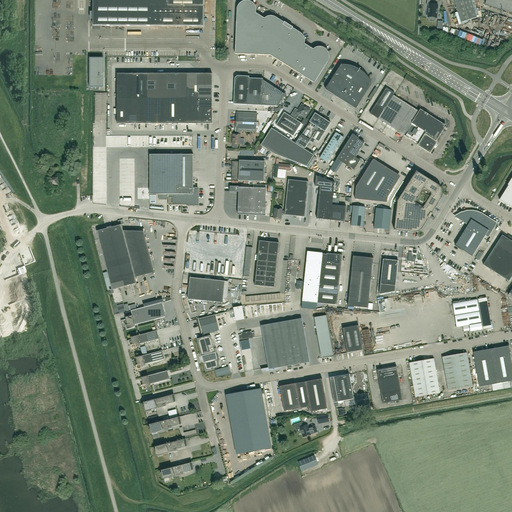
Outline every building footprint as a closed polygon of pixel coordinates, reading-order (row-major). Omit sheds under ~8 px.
[(92,0),(92,26),(203,26),(203,0),(92,0)] [(433,5),(433,0),(426,0),(426,5),(428,5),(427,17),(429,17),(429,18),(434,19),(434,18),(436,18),(437,5),(433,5)] [(453,0),(461,23),(476,18),(470,0),(453,0)] [(511,0),(485,0),(485,4),(511,12),(511,0)] [(236,21),(235,51),(235,54),(263,55),(264,19),(255,13),(256,11),(256,8),(254,6),(253,3),(250,2),(248,1),(245,1),(243,2),(240,3),(238,5),(237,7),(236,10),(236,21)] [(264,19),(263,55),(270,56),(281,63),(300,33),(276,18),(273,17),(271,16),(268,16),(266,17),(264,19)] [(302,35),(300,33),(281,63),(298,73),(313,50),(304,44),(305,42),(304,39),(303,37),(302,35)] [(313,50),(298,73),(314,83),(324,68),(327,62),(329,59),(329,56),(328,54),(327,51),(325,49),(323,48),(320,47),(318,47),(315,48),(313,50)] [(100,72),(101,58),(89,58),(89,77),(93,77),(93,87),(103,87),(103,72),(100,72)] [(340,99),(358,72),(358,71),(355,70),(352,69),(349,68),(345,67),(342,67),(337,75),(335,74),(325,90),(340,99)] [(361,74),(358,72),(340,99),(356,109),(363,97),(361,95),(369,84),(367,81),(365,78),(363,76),(361,74)] [(147,99),(146,73),(116,73),(116,86),(127,86),(127,99),(137,99),(147,99)] [(197,99),(212,99),(212,73),(209,73),(204,73),(146,73),(147,99),(157,99),(167,99),(177,99),(187,99),(197,99)] [(234,78),(233,104),(247,105),(249,78),(249,77),(237,76),(234,78)] [(263,79),(249,78),(247,105),(261,106),(263,80),(263,79)] [(263,80),(261,106),(277,106),(285,95),(263,80)] [(116,86),(116,99),(127,99),(127,86),(116,86)] [(403,135),(418,112),(393,96),(394,93),(386,88),(370,114),(378,119),(403,135)] [(116,99),(116,111),(127,111),(127,99),(116,99)] [(127,99),(127,111),(127,124),(137,124),(137,99),(127,99)] [(147,99),(137,99),(137,124),(147,124),(147,99)] [(157,124),(157,99),(147,99),(147,124),(157,124)] [(167,124),(167,99),(157,99),(157,124),(167,124)] [(177,99),(167,99),(167,124),(177,124),(177,99)] [(187,99),(177,99),(177,124),(187,124),(187,99)] [(197,99),(187,99),(187,124),(197,124),(197,111),(197,99)] [(212,99),(197,99),(197,111),(212,111),(212,99)] [(304,118),(309,110),(301,105),(298,110),(295,108),(290,116),(284,113),(276,125),(293,136),(301,123),(296,120),(299,115),(304,118)] [(420,109),(418,112),(403,135),(418,144),(417,146),(430,154),(437,142),(436,141),(443,130),(441,123),(420,109)] [(127,111),(116,111),(116,124),(127,124),(127,111)] [(212,124),(212,111),(197,111),(197,124),(212,124)] [(237,132),(236,135),(232,134),(232,144),(239,145),(240,135),(239,135),(240,132),(256,132),(257,114),(237,113),(236,132),(237,132)] [(307,144),(309,141),(313,143),(315,140),(318,142),(325,132),(330,123),(314,113),(298,139),(296,143),(304,149),(307,144)] [(306,167),(314,155),(271,128),(260,146),(274,154),(306,167)] [(319,158),(327,163),(343,137),(335,132),(319,158)] [(358,139),(358,138),(352,134),(336,159),(354,170),(360,160),(355,157),(359,151),(358,151),(364,143),(358,139)] [(149,195),(158,195),(168,195),(168,200),(168,205),(198,205),(198,188),(193,188),(193,155),(149,155),(149,195)] [(238,181),(264,182),(264,161),(239,160),(239,162),(232,161),(231,179),(238,180),(238,181)] [(370,164),(356,187),(355,199),(386,203),(387,198),(398,181),(370,164)] [(416,171),(404,190),(435,208),(441,199),(442,196),(442,194),(442,191),(441,189),(439,187),(438,185),(416,171)] [(332,205),(334,183),(316,176),(315,186),(320,187),(316,219),(344,222),(346,207),(332,205)] [(511,208),(511,179),(499,200),(511,208)] [(284,211),(284,214),(284,215),(304,217),(308,182),(288,180),(284,211)] [(264,215),(265,210),(265,188),(229,187),(229,192),(238,192),(237,214),(264,215)] [(435,208),(404,190),(398,199),(429,218),(435,208)] [(429,218),(398,199),(397,201),(394,230),(413,232),(416,232),(418,231),(420,230),(422,228),(429,218)] [(351,226),(363,227),(365,207),(353,206),(351,226)] [(376,208),(374,228),(389,230),(391,210),(376,208)] [(284,214),(284,211),(281,211),(282,209),(274,209),(273,218),(281,219),(281,214),(284,214)] [(485,235),(487,236),(495,223),(480,214),(476,212),(471,211),(466,212),(461,213),(459,219),(468,224),(455,245),(472,256),(485,235)] [(143,232),(123,231),(121,225),(96,231),(115,303),(123,301),(120,291),(119,288),(136,283),(135,278),(154,273),(143,232)] [(193,229),(190,251),(231,256),(233,241),(223,240),(223,238),(220,237),(221,230),(213,229),(213,231),(193,229)] [(511,239),(501,233),(497,239),(499,240),(483,265),(508,281),(511,275),(511,239)] [(259,241),(257,253),(267,254),(269,242),(259,241)] [(269,242),(267,254),(277,255),(279,243),(269,242)] [(320,273),(322,253),(307,251),(303,285),(302,285),(302,281),(296,281),(296,288),(303,289),(302,301),(317,303),(318,293),(319,283),(320,273)] [(257,253),(257,261),(267,262),(267,254),(257,253)] [(322,253),(320,273),(340,275),(341,265),(326,264),(327,254),(326,254),(326,255),(322,254),(322,253)] [(277,255),(267,254),(267,262),(277,263),(277,255)] [(342,255),(327,254),(326,264),(341,265),(342,255)] [(373,258),(353,256),(347,306),(368,308),(373,258)] [(383,259),(380,284),(379,294),(394,292),(398,261),(383,259)] [(320,273),(319,283),(339,285),(340,275),(320,273)] [(222,301),(224,281),(189,278),(187,298),(222,301)] [(319,283),(318,293),(338,295),(339,285),(319,283)] [(318,293),(317,303),(337,305),(338,295),(318,293)] [(491,328),(486,298),(478,299),(483,329),(491,328)] [(477,299),(452,303),(456,327),(469,325),(470,331),(482,329),(477,299)] [(233,317),(233,321),(244,319),(242,306),(233,308),(235,317),(233,317)] [(132,315),(125,317),(127,325),(126,325),(127,330),(131,329),(130,328),(135,327),(134,325),(165,317),(163,307),(132,316),(132,315)] [(218,330),(214,315),(199,319),(203,334),(218,330)] [(315,317),(322,358),(333,356),(326,315),(315,317)] [(304,359),(304,358),(304,357),(303,357),(303,355),(307,355),(301,319),(261,327),(263,336),(287,332),(290,351),(282,353),(285,365),(304,362),(304,360),(304,359)] [(362,350),(358,325),(342,328),(347,353),(362,350)] [(137,335),(130,337),(132,345),(131,345),(132,349),(136,348),(135,347),(140,346),(139,344),(159,339),(156,331),(137,336),(137,335)] [(242,340),(252,338),(255,338),(254,332),(251,333),(251,331),(240,333),(241,335),(238,335),(239,340),(242,340)] [(287,332),(263,336),(269,368),(285,365),(282,353),(290,351),(287,332)] [(213,369),(218,368),(210,336),(197,339),(202,357),(204,362),(203,362),(206,371),(211,370),(211,369),(213,369)] [(500,347),(490,349),(473,352),(479,387),(511,381),(511,367),(508,346),(500,347)] [(142,356),(136,357),(135,357),(137,365),(136,365),(137,369),(141,368),(140,367),(145,366),(145,364),(164,359),(162,351),(142,356)] [(472,387),(466,353),(442,357),(448,391),(472,387)] [(433,359),(409,363),(415,397),(439,393),(433,359)] [(378,381),(398,377),(396,366),(388,368),(388,367),(384,367),(384,368),(376,370),(378,381)] [(230,374),(228,367),(215,370),(216,377),(230,374)] [(148,376),(141,377),(141,378),(143,385),(141,386),(142,389),(146,388),(146,387),(150,386),(150,384),(169,379),(167,371),(148,376)] [(343,402),(343,401),(353,399),(349,374),(333,377),(337,402),(338,403),(343,402)] [(400,390),(398,377),(378,381),(381,394),(400,390)] [(310,412),(327,409),(322,379),(305,382),(309,407),(310,412)] [(305,382),(295,384),(300,408),(309,407),(305,382)] [(295,384),(279,386),(284,411),(300,408),(295,384)] [(271,448),(261,389),(235,393),(246,453),(271,448)] [(402,400),(400,390),(381,394),(382,404),(390,402),(390,403),(394,402),(402,400)] [(358,395),(358,396),(355,397),(356,406),(360,405),(360,408),(366,407),(365,404),(369,403),(367,394),(364,395),(364,394),(358,395)] [(151,410),(162,407),(166,406),(165,405),(175,402),(173,395),(143,402),(144,405),(145,408),(146,412),(151,411),(151,410)] [(170,419),(178,417),(176,410),(168,412),(170,419)] [(329,422),(327,415),(316,417),(318,424),(329,422)] [(157,432),(168,429),(171,428),(171,427),(181,424),(179,417),(149,425),(152,435),(157,433),(157,432)] [(315,426),(308,428),(307,425),(300,427),(303,437),(311,435),(310,434),(317,432),(315,426)] [(163,454),(174,451),(177,451),(177,449),(187,446),(185,439),(155,447),(156,449),(157,453),(158,457),(163,455),(163,454)] [(228,451),(235,449),(233,442),(226,443),(228,451)] [(314,455),(297,462),(301,471),(318,465),(314,455)] [(248,461),(245,462),(246,465),(244,467),(246,472),(257,468),(255,465),(250,467),(248,461)] [(169,478),(180,475),(183,474),(183,473),(183,472),(193,470),(191,463),(161,470),(162,473),(163,476),(165,483),(170,482),(169,478)]
